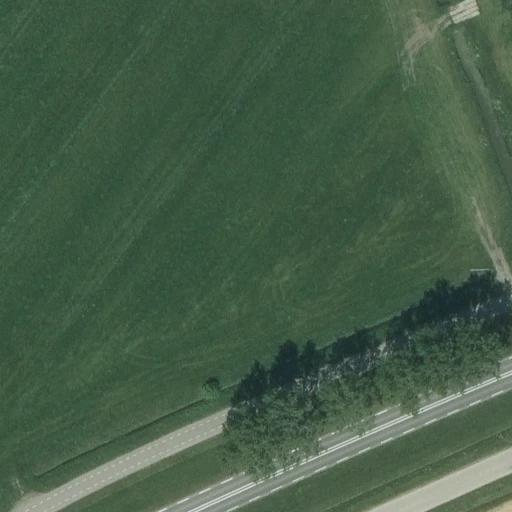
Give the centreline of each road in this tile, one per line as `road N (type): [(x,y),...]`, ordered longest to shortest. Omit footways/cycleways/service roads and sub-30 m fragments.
road 1 (unclassified): [(57,511),(145,465),(511,307)]
road 2 (primary): [(511,385),(216,511)]
